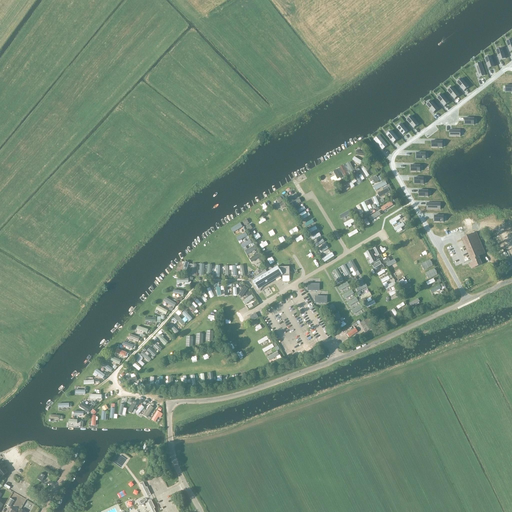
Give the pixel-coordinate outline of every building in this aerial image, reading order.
[(502,49),(496,51),(499,60),(505,59),(502,49)] [(492,58),(485,60),(488,69),(494,67),(492,58)] [(485,76),(481,65),(475,67),(479,78),(485,76)] [(462,79),(457,83),(464,91),(468,87),(462,79)] [(459,95),(452,87),(447,91),(454,99),(459,95)] [(442,95),(437,98),(444,106),(449,102),(442,95)] [(433,113),(438,109),(432,102),(427,106),(433,113)] [(418,124),(411,116),(406,120),(413,128),(418,124)] [(402,124),(397,128),(403,135),(407,131),(402,124)] [(391,131),(386,135),(393,143),(398,139),(391,131)] [(380,137),(375,142),(382,150),(387,146),(380,137)] [(364,178),(368,175),(363,166),(360,168),(352,172),(358,182),(364,179),(364,178)] [(374,175),(368,178),(371,184),(379,180),(377,176),(375,177),(374,175)] [(374,190),(386,185),(384,179),(372,185),(374,190)] [(327,194),(331,199),(337,194),(333,189),(327,194)] [(284,207),(283,204),(279,205),(278,202),(281,201),(280,196),(275,197),(276,200),(275,201),(277,209),(284,207)] [(298,197),(291,200),(290,196),(287,197),(290,206),(300,203),(298,197)] [(363,200),(359,202),(365,213),(369,211),(363,200)] [(390,200),(380,207),(382,210),(392,204),(390,200)] [(378,211),(367,215),(369,220),(380,215),(378,211)] [(401,218),(399,214),(388,219),(390,224),(401,218)] [(306,227),(313,223),(311,219),(303,222),(306,227)] [(393,226),(396,232),(402,229),(401,228),(405,226),(403,221),(393,226)] [(307,229),(309,233),(316,230),(314,225),(307,229)] [(405,232),(404,229),(397,233),(399,237),(411,231),(409,227),(407,228),(408,231),(405,232)] [(346,233),(349,237),(358,233),(356,228),(346,233)] [(318,232),(310,236),(311,240),(320,236),(318,232)] [(476,232),(462,239),(471,260),(468,261),(470,264),(471,269),(482,264),(478,256),(485,253),(476,232)] [(304,241),(299,244),(303,251),(308,248),(304,241)] [(323,261),(332,257),(325,243),(317,247),(319,251),(320,250),(321,253),(326,250),(327,254),(321,257),(323,261)] [(405,247),(408,251),(415,247),(412,243),(405,247)] [(380,256),(377,249),(371,251),(374,259),(380,256)] [(418,249),(409,254),(413,260),(416,258),(415,256),(420,253),(418,249)] [(370,251),(366,253),(371,265),(375,262),(370,251)] [(421,257),(414,260),(417,267),(421,265),(420,263),(424,261),(421,257)] [(347,260),(353,272),(357,270),(351,258),(347,260)] [(253,272),(256,268),(250,263),(247,267),(253,272)] [(417,267),(421,273),(424,272),(422,269),(427,267),(425,263),(417,267)] [(397,265),(389,268),(391,273),(396,270),(398,274),(392,276),(393,280),(403,275),(399,268),(397,265)] [(259,269),(257,271),(254,272),(254,273),(249,276),(250,279),(256,276),(261,273),(265,270),(264,267),(259,270),(259,269)] [(257,289),(279,276),(289,275),(288,267),(277,267),(252,282),(257,289)] [(335,271),(340,282),(343,280),(339,270),(335,271)] [(424,279),(431,275),(429,270),(421,274),(424,279)] [(275,288),(282,283),(280,280),(273,284),(275,288)] [(444,287),(443,282),(439,283),(438,281),(427,284),(429,291),(444,287)] [(208,286),(205,288),(210,298),(213,297),(208,286)] [(201,292),(197,294),(203,302),(206,300),(201,292)] [(250,294),(242,300),(247,307),(252,304),(250,301),(253,298),(250,294)] [(176,302),(164,296),(162,300),(173,307),(176,302)] [(187,306),(195,313),(198,311),(194,307),(196,305),(192,301),(187,306)] [(404,302),(395,307),(398,312),(407,307),(404,302)] [(156,304),(154,309),(165,314),(167,309),(156,304)] [(359,305),(350,311),(353,316),(363,311),(359,305)] [(185,311),(182,314),(189,322),(192,319),(185,311)] [(178,321),(181,326),(184,324),(177,313),(169,319),(173,325),(178,321)] [(166,324),(175,333),(178,330),(170,321),(166,324)] [(361,325),(350,327),(352,334),(362,332),(361,325)] [(159,329),(156,331),(158,333),(155,336),(164,344),(167,341),(159,334),(161,331),(159,329)] [(265,343),(265,341),(268,340),(266,336),(257,339),(260,346),(265,343)] [(261,348),(263,352),(270,348),(272,352),(275,351),(271,343),(261,348)] [(152,354),(154,352),(146,344),(144,347),(152,354)] [(114,352),(124,355),(125,351),(115,347),(114,352)] [(146,360),(148,358),(141,351),(139,353),(146,360)] [(109,354),(107,359),(116,363),(118,360),(114,358),(114,357),(109,354)] [(134,360),(141,366),(143,363),(137,357),(134,360)] [(100,365),(110,371),(112,367),(102,361),(100,365)] [(138,370),(140,368),(133,361),(130,364),(138,370)] [(95,367),(93,370),(104,379),(109,373),(107,372),(105,374),(95,367)] [(138,402),(130,400),(127,410),(130,411),(132,405),(136,406),(138,402)] [(89,410),(90,407),(80,401),(78,405),(89,410)] [(142,415),(147,417),(154,403),(150,401),(142,415)] [(140,403),(134,411),(138,414),(143,406),(140,403)] [(156,405),(150,419),(155,421),(157,416),(159,417),(161,412),(159,411),(161,407),(156,405)] [(14,451),(8,453),(11,459),(14,458),(15,460),(21,458),(19,452),(15,453),(14,451)] [(147,496),(150,495),(146,487),(145,488),(142,482),(140,483),(140,485),(141,485),(147,496)]
